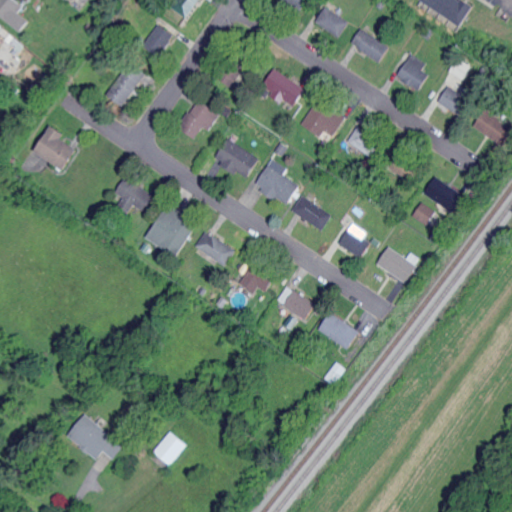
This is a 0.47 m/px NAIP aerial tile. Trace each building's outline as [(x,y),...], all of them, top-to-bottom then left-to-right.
[(23,14),(28,3),(22,0),(0,0),(0,15),(28,28),(33,19),(23,14)] [(188,18),(201,0),(179,0),(174,7),(188,18)] [(290,0),(307,8),(311,0),(290,0)] [(480,7),(469,0),(426,0),(468,26),(480,7)] [(345,36),(353,19),(327,7),(319,24),(345,36)] [(150,40),(165,51),(177,35),(162,23),(150,40)] [(393,47),(363,27),(353,43),(383,63),(393,47)] [(426,71),(430,63),(414,54),(400,76),(423,91),(433,75),(426,71)] [(133,103),(145,75),(129,69),(118,96),(133,103)] [(310,86),(277,71),(267,92),(300,107),(310,86)] [(213,130),(224,113),(202,99),(183,129),(199,139),(207,126),(213,130)] [(320,133),(323,128),(337,136),(348,116),(319,100),(305,125),(320,133)] [(64,140),(67,132),(53,125),(40,155),(71,169),(80,147),(64,140)] [(374,156),(382,138),(357,127),(350,144),(374,156)] [(264,158),(231,138),(219,159),(252,179),(264,158)] [(304,185),(286,175),(291,168),(275,159),(259,186),(292,205),(304,185)] [(136,205),(148,212),(158,196),(128,177),(118,193),(127,198),(123,204),(133,211),(136,205)] [(468,194),(435,178),(426,196),(460,212),(468,194)] [(294,210),(326,231),(336,215),(304,195),(294,210)] [(415,215),(430,225),(439,212),(423,202),(415,215)] [(150,237),(181,256),(201,224),(170,205),(150,237)] [(373,242),(367,240),(371,230),(354,223),(344,247),(368,256),(373,242)] [(230,267),(239,249),(207,231),(197,249),(230,267)] [(422,264),(390,247),(380,267),(413,283),(422,264)] [(244,283),(259,292),(261,288),(269,292),(278,276),(255,263),(244,283)] [(279,302),(311,318),(319,303),(287,286),(279,302)] [(323,329),(353,349),(364,332),(334,312),(323,329)] [(75,437),(88,444),(85,450),(103,459),(107,452),(120,459),(129,440),(84,418),(75,437)] [(157,451),(173,465),(191,446),(175,431),(157,451)]
